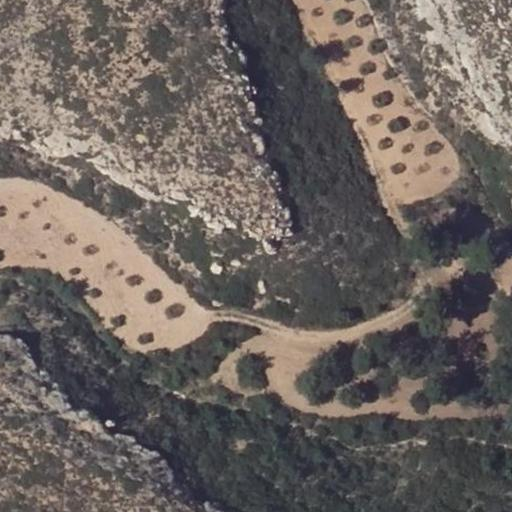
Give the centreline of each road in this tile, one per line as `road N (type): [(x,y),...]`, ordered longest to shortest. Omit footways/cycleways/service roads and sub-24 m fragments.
road 1 (track): [(484,339),(427,291),(298,0)]
road 2 (track): [(511,339),(309,328),(231,310)]
